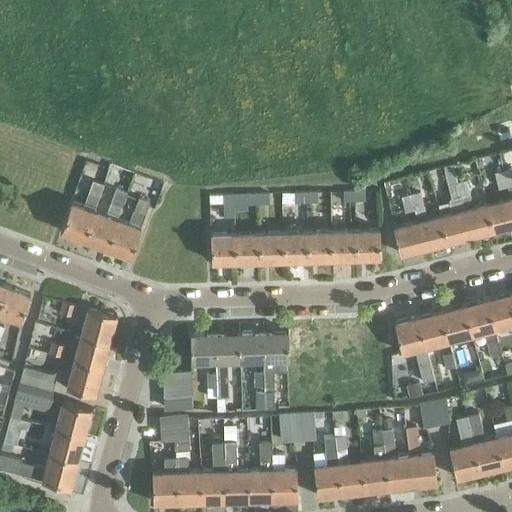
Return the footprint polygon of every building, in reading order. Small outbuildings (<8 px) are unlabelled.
[(511,169),(511,166),(502,169),(506,183),(511,181),(511,169)] [(470,234),(456,181),(453,167),(444,170),(450,196),(448,197),(451,209),(439,213),(446,240),(470,234)] [(506,183),(502,169),(494,171),(497,185),(506,183)] [(97,196),(102,182),(92,178),(87,192),(97,196)] [(472,204),(466,178),(456,181),(470,234),(493,228),(486,201),(472,204)] [(105,211),(93,207),(83,238),(106,246),(116,215),(125,190),(115,186),(105,211)] [(364,199),(363,188),(353,189),(353,199),(364,199)] [(305,190),(305,200),(316,199),(316,189),(305,190)] [(353,199),(353,189),(342,189),(342,199),(353,199)] [(305,200),(305,190),(294,190),(294,200),(305,200)] [(422,204),(419,190),(409,193),(413,207),(422,204)] [(257,191),(233,192),(233,209),(247,208),(246,202),(257,202),(257,191)] [(257,191),(257,202),(268,201),(268,191),(257,191)] [(70,199),(59,229),(83,238),(93,207),(97,196),(87,192),(83,203),(70,199)] [(222,192),(207,193),(208,200),(222,200),(222,192)] [(233,209),(233,192),(222,192),(222,200),(222,215),(234,215),(233,209)] [(413,207),(409,193),(401,195),(404,209),(413,207)] [(128,219),(116,215),(106,246),(129,254),(149,198),(138,194),(133,208),(132,207),(128,219)] [(511,205),(509,195),(486,201),(493,228),(511,222),(511,205)] [(422,204),(413,207),(414,212),(416,218),(423,245),(446,240),(439,213),(425,216),(422,204)] [(416,218),(392,224),(399,252),(423,245),(416,218)] [(352,228),(353,256),(378,255),(377,227),(352,228)] [(353,256),(352,228),(329,229),(329,256),(353,256)] [(305,229),(281,230),(282,258),(306,257),(305,229)] [(329,229),(305,229),(306,257),(329,256),(329,229)] [(281,230),(257,231),(258,259),(282,258),(281,230)] [(258,259),(257,231),(234,232),(234,259),(258,259)] [(234,259),(234,232),(209,232),(210,260),(234,259)] [(5,284),(0,297),(0,312),(5,314),(19,319),(29,292),(5,284)] [(511,300),(509,290),(486,296),(494,326),(511,321),(511,300)] [(486,296),(463,301),(471,332),(484,329),(490,356),(500,353),(494,326),(486,296)] [(72,314),(75,302),(62,299),(59,310),(72,314)] [(471,332),(463,301),(440,307),(448,338),(471,332)] [(79,331),(108,339),(115,313),(86,305),(79,331)] [(448,338),(440,307),(415,314),(423,344),(448,338)] [(431,377),(423,344),(415,314),(391,320),(399,350),(412,347),(420,380),(431,377)] [(262,329),(238,330),(239,358),(263,357),(262,329)] [(287,357),(286,329),(262,329),(263,357),(263,370),(264,384),(273,384),(273,370),(287,369),(286,357),(287,357)] [(215,358),(214,330),(189,331),(190,359),(215,358)] [(238,330),(214,330),(215,358),(216,372),(216,386),(216,394),(226,394),(225,358),(239,358),(238,330)] [(108,339),(79,331),(72,357),(101,365),(108,339)] [(48,350),(58,353),(61,354),(64,343),(51,340),(48,350)] [(454,364),(451,350),(441,353),(444,367),(454,364)] [(23,364),(19,380),(52,389),(55,377),(65,382),(65,383),(94,391),(101,365),(72,357),(68,371),(56,368),(52,372),(23,364)] [(511,372),(511,362),(511,360),(503,362),(506,374),(511,372)] [(479,368),(461,373),(464,382),(482,378),(479,368)] [(264,384),(263,370),(254,370),(255,385),(264,384)] [(164,383),(191,383),(191,371),(164,371),(164,383)] [(216,386),(216,372),(207,372),(207,386),(216,386)] [(19,380),(10,413),(16,415),(20,400),(34,404),(47,408),(52,389),(19,380)] [(418,381),(406,384),(409,396),(421,393),(418,381)] [(191,383),(164,383),(164,395),(191,394),(191,383)] [(216,386),(207,386),(207,394),(216,394),(216,386)] [(264,389),(255,390),(256,407),(264,406),(264,389)] [(264,406),(274,406),(273,389),(264,389),(264,406)] [(191,394),(164,395),(165,406),(191,406),(191,394)] [(436,422),(449,419),(444,396),(431,399),(436,422)] [(55,426),(84,433),(91,406),(62,398),(55,426)] [(423,424),(436,422),(431,399),(419,401),(423,424)] [(511,417),(511,405),(511,403),(502,405),(506,419),(511,417)] [(302,436),(315,436),(313,411),(300,412),(302,436)] [(475,411),(465,414),(478,470),(502,465),(494,434),(482,437),(479,425),(475,411)] [(280,413),(281,438),(302,436),(300,412),(280,413)] [(187,413),(162,414),(162,426),(188,425),(187,413)] [(478,470),(465,414),(456,416),(462,441),(447,445),(454,476),(478,470)] [(389,416),(381,417),(382,428),(390,427),(389,416)] [(16,442),(20,427),(7,424),(3,439),(13,441),(16,442)] [(236,439),(236,424),(223,424),(224,440),(236,439)] [(188,437),(188,425),(162,426),(163,438),(175,437),(175,438),(188,437)] [(408,453),(412,485),(435,482),(432,450),(418,451),(415,425),(405,426),(408,453)] [(84,433),(55,426),(48,451),(77,459),(84,433)] [(394,454),(393,442),(391,427),(381,428),(388,487),(412,485),(408,453),(394,454)] [(388,487),(381,428),(372,429),(375,456),(360,458),(363,490),(388,487)] [(511,429),(494,434),(502,465),(511,462),(511,429)] [(363,490),(360,458),(347,459),(344,433),(335,434),(338,460),(341,493),(363,490)] [(335,434),(323,436),(326,462),(313,463),(317,496),(341,493),(338,460),(335,434)] [(189,450),(188,437),(175,438),(176,450),(189,450)] [(3,439),(1,447),(11,450),(13,441),(3,439)] [(224,455),(224,467),(225,499),(248,498),(247,467),(236,467),(236,439),(224,440),(224,455)] [(260,466),(247,467),(248,498),(272,498),(271,466),(271,439),(260,439),(261,453),(260,453),(260,466)] [(212,467),(200,468),(200,499),(225,499),(224,467),(224,455),(224,440),(211,440),(212,467)] [(77,459),(48,451),(44,466),(20,460),(21,457),(0,452),(0,451),(0,466),(70,485),(77,459)] [(282,453),(271,453),(271,466),(272,498),(297,497),(296,465),(283,465),(282,453)] [(164,456),(164,469),(152,469),(153,501),(176,500),(176,455),(164,456)] [(187,455),(176,455),(176,500),(200,499),(200,468),(188,468),(187,455)]
